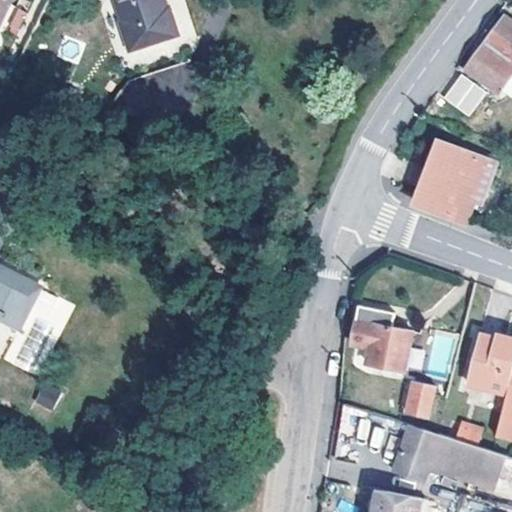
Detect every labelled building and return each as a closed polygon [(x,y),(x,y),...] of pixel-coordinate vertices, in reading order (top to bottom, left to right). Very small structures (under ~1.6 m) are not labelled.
[(0,0),(0,23),(10,0),(0,0)] [(123,23),(131,50),(180,36),(172,9),(169,10),(165,0),(119,0),(125,22),(123,23)] [(468,72),(499,94),(511,75),(511,20),(507,17),(468,72)] [(458,74),(443,101),(472,117),(487,89),(458,74)] [(467,221),(475,202),(491,160),(442,142),(420,198),(418,202),(467,221)] [(491,160),(475,202),(482,205),(498,163),(491,160)] [(0,313),(18,324),(37,287),(0,267),(0,250),(0,313)] [(0,361),(1,360),(43,376),(71,301),(39,289),(23,332),(0,323),(0,361)] [(359,318),(394,326),(398,312),(361,304),(358,318),(359,318)] [(394,326),(359,318),(354,342),(372,347),(369,362),(406,370),(415,331),(394,326)] [(450,376),(454,333),(430,331),(427,374),(450,376)] [(511,394),(511,390),(511,338),(499,335),(498,339),(481,334),(470,383),(511,394)] [(41,382),(34,403),(54,410),(61,389),(41,382)] [(416,383),(410,412),(431,416),(438,387),(416,383)] [(511,390),(511,394),(500,435),(511,438),(511,390)] [(439,432),(413,424),(396,472),(424,480),(428,467),(490,487),(500,460),(502,452),(496,450),(481,446),(460,439),(441,433),(439,432)] [(460,439),(481,446),(486,430),(465,425),(460,439)] [(376,511),(422,511),(423,506),(427,506),(429,497),(382,488),(376,511)]
